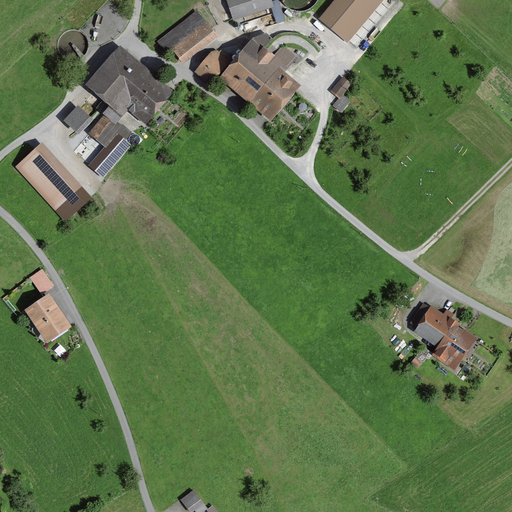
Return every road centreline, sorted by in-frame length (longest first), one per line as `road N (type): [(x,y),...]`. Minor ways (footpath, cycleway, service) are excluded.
road 1 (unclassified): [(127,41),(225,100),(401,258),(511,322)]
road 2 (residential): [(0,210),(46,261),(89,341),(118,403),(151,511)]
road 3 (residential): [(127,41),(0,157)]
road 4 (track): [(401,258),(424,247),(511,161)]
